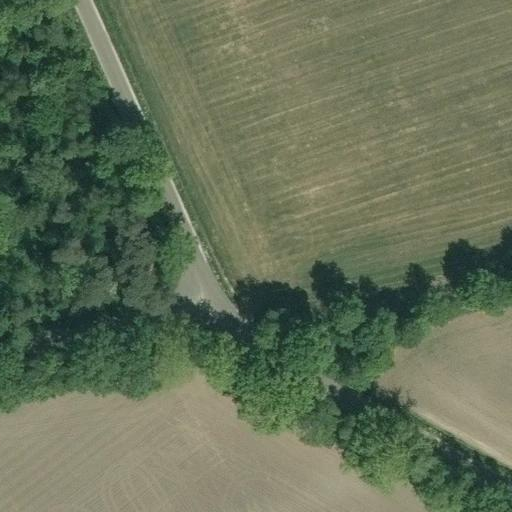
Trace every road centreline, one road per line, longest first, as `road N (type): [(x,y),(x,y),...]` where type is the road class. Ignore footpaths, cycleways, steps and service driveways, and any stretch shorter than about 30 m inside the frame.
road 1 (unclassified): [(511,493),(238,334),(212,289)]
road 2 (unclassified): [(212,289),(81,0)]
road 3 (unclassified): [(0,350),(133,324),(212,289)]
